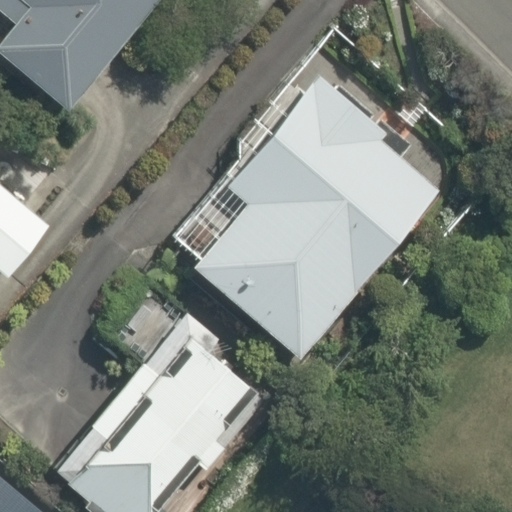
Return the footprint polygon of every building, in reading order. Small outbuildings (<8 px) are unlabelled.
[(0,0),(0,17),(6,23),(0,29),(0,61),(48,104),(70,79),(139,0),(0,0)] [(236,210),(185,268),(288,357),(436,186),(334,97),(297,66),(200,178),(236,210)] [(0,246),(30,210),(0,185),(0,246)] [(260,400),(248,389),(171,320),(38,467),(88,511),(137,511),(180,465),(192,475),(260,400)] [(0,511),(38,511),(0,481),(0,511)]
